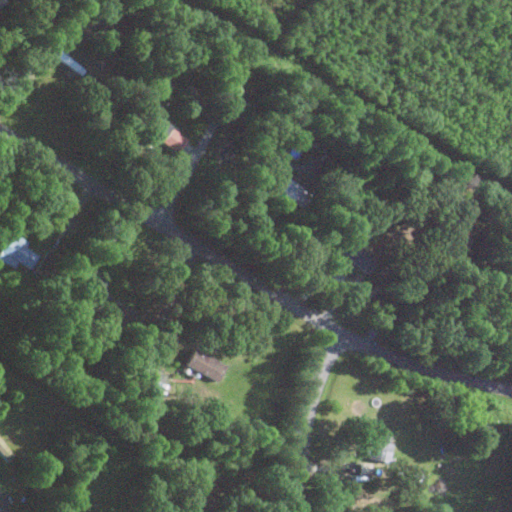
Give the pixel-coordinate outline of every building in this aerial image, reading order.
[(177,153),(187,138),(149,112),(139,127),(177,153)] [(300,208),(311,194),(293,180),(293,181),(279,170),(268,184),(300,208)] [(29,269),(37,255),(17,244),(17,243),(6,237),(0,247),(0,261),(12,268),(15,261),(29,269)] [(338,249),(365,273),(376,261),(350,237),(338,249)] [(216,383),(225,365),(192,349),(184,366),(216,383)] [(387,462),(391,435),(372,432),(368,460),(387,462)] [(187,511),(202,511),(203,488),(187,487),(187,511)]
